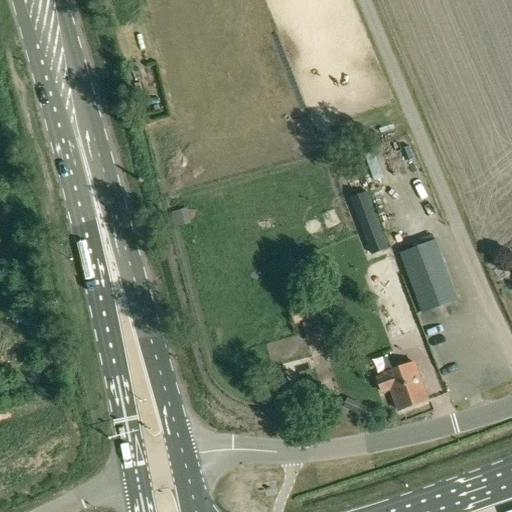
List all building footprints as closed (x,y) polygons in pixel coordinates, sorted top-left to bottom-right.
[(374,212),(367,193),(356,197),(363,216),(374,212)] [(378,260),(364,222),(342,230),(356,268),(378,260)] [(423,312),(458,299),(435,241),(401,254),(423,312)] [(317,319),(303,323),(307,339),(322,335),(317,319)] [(399,411),(428,400),(415,363),(386,374),(386,376),(378,379),(383,392),(391,389),(399,411)]
